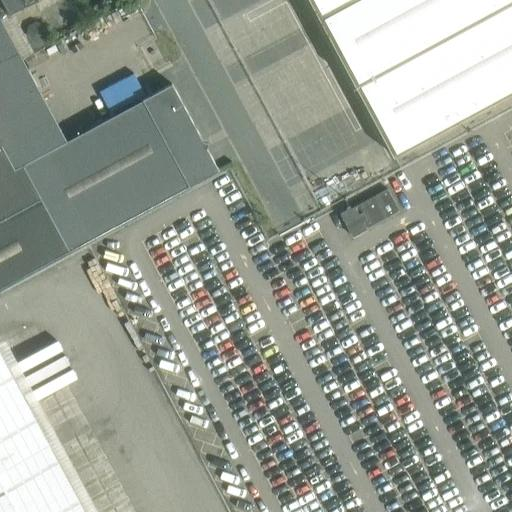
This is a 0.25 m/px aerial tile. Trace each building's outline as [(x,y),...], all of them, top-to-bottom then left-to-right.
[(37,0),(1,0),(10,15),(37,0)] [(511,91),(511,0),(309,0),(394,156),(511,91)] [(66,141),(19,51),(0,17),(0,142),(14,169),(66,141)] [(219,170),(172,83),(142,99),(142,100),(189,186),(219,170)] [(189,186),(142,100),(66,141),(14,169),(31,200),(61,254),(189,186)] [(0,216),(31,200),(14,169),(0,142),(0,216)] [(342,213),(353,235),(399,210),(388,189),(342,213)] [(0,287),(61,254),(31,200),(0,216),(0,287)] [(86,511),(0,351),(0,511),(86,511)]
